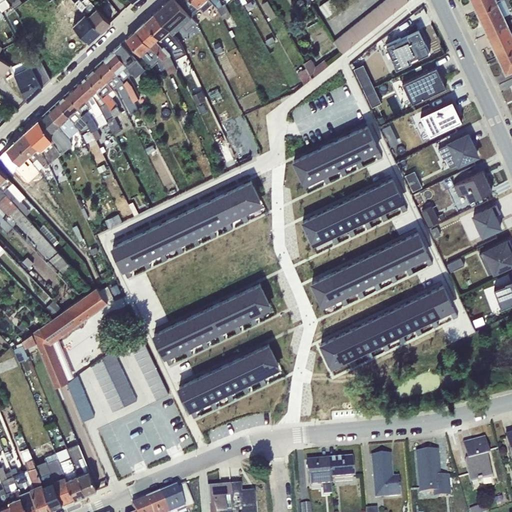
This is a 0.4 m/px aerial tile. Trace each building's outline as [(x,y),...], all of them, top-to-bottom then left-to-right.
[(7,0),(0,0),(0,11),(0,12),(1,11),(11,5),(7,0)] [(76,0),(75,2),(85,12),(101,30),(110,22),(90,0),(76,0)] [(191,15),(177,0),(166,0),(154,12),(172,33),(181,25),(186,30),(197,20),(191,15)] [(213,2),(211,0),(177,0),(191,15),(200,6),(204,10),(213,2)] [(211,0),(213,2),(218,7),(223,18),(230,13),(225,3),(222,4),(219,0),(211,0)] [(267,0),(266,0),(261,3),(269,17),(267,18),(268,20),(276,15),(267,0)] [(331,0),(326,0),(319,5),(327,16),(338,9),(331,0)] [(408,0),(383,0),(334,41),(342,53),(408,0)] [(497,0),(471,0),(477,11),(498,1),(497,0)] [(499,0),(498,1),(505,15),(511,12),(504,0),(499,0)] [(498,1),(477,11),(487,33),(511,21),(511,15),(509,17),(510,19),(507,20),(505,15),(498,1)] [(101,30),(85,12),(73,24),(89,41),(101,30)] [(172,33),(154,12),(145,20),(145,21),(159,36),(170,48),(175,58),(185,53),(180,41),(172,33)] [(159,36),(145,21),(136,29),(161,57),(166,67),(168,73),(176,69),(170,55),(171,54),(169,52),(164,46),(162,48),(155,40),(159,36)] [(511,21),(487,33),(498,56),(511,49),(511,30),(510,27),(511,25),(511,21)] [(161,57),(136,29),(121,42),(133,55),(137,50),(152,66),(157,61),(161,57)] [(400,37),(386,44),(397,68),(430,52),(426,43),(425,44),(418,29),(401,38),(400,37)] [(219,41),(213,44),(217,53),(223,51),(219,41)] [(133,55),(121,42),(104,58),(122,78),(126,86),(133,101),(140,97),(129,75),(132,72),(136,76),(145,68),(133,55)] [(511,49),(498,56),(506,73),(511,69),(511,49)] [(38,53),(27,59),(30,64),(42,86),(50,78),(38,53)] [(0,57),(0,71),(4,73),(10,64),(0,57)] [(166,67),(161,57),(157,61),(161,69),(166,67)] [(14,72),(30,64),(27,59),(26,58),(11,65),(14,72)] [(122,78),(104,58),(95,66),(108,81),(110,79),(118,90),(119,91),(126,86),(122,78)] [(311,58),(303,62),(306,67),(312,77),(328,65),(324,59),(315,66),(311,58)] [(30,64),(14,72),(28,100),(42,86),(30,64)] [(363,64),(354,69),(365,91),(374,87),(363,64)] [(436,65),(403,81),(412,102),(446,86),(436,65)] [(108,81),(95,66),(81,79),(88,87),(107,122),(113,133),(114,133),(116,136),(122,132),(115,115),(121,111),(116,105),(117,104),(112,97),(117,93),(108,81)] [(303,83),(312,77),(306,67),(297,72),(303,83)] [(88,87),(81,79),(67,92),(84,111),(82,113),(88,121),(90,126),(96,139),(101,137),(97,127),(107,122),(88,87)] [(126,86),(119,91),(130,113),(138,109),(133,101),(126,86)] [(374,87),(365,91),(372,106),(381,102),(374,87)] [(202,90),(192,94),(197,104),(206,99),(202,90)] [(84,111),(67,92),(57,101),(75,122),(78,129),(81,131),(90,126),(88,121),(82,113),(84,111)] [(452,100),(420,115),(430,135),(462,120),(452,100)] [(75,122),(57,101),(48,109),(64,130),(68,138),(78,129),(75,122)] [(143,106),(138,109),(148,128),(156,124),(154,118),(150,120),(143,106)] [(183,107),(177,111),(179,116),(180,116),(184,123),(188,120),(185,113),(186,113),(183,107)] [(64,130),(48,109),(39,118),(62,152),(71,144),(68,138),(64,130)] [(62,152),(39,118),(25,130),(41,148),(47,161),(48,163),(62,152)] [(367,125),(379,149),(380,148),(368,124),(367,125)] [(390,124),(382,127),(392,145),(399,141),(390,124)] [(346,135),(345,135),(354,153),(357,152),(371,146),(373,150),(377,148),(381,156),(382,156),(379,149),(367,125),(346,135)] [(41,148),(25,130),(14,140),(40,168),(47,161),(41,148)] [(467,134),(438,148),(443,159),(446,158),(450,167),(477,154),(467,134)] [(355,160),(358,167),(363,165),(359,158),(357,152),(354,153),(345,135),(330,143),(329,142),(329,143),(338,161),(340,160),(352,155),(355,160)] [(40,168),(14,140),(0,154),(0,157),(13,171),(15,168),(19,172),(24,168),(32,177),(41,169),(40,168)] [(313,150),(322,168),(324,168),(336,162),(338,167),(342,164),(340,160),(338,161),(329,143),(313,151),(313,150)] [(153,144),(146,148),(149,153),(150,152),(152,156),(158,153),(153,144)] [(371,146),(357,152),(359,158),(374,151),(377,158),(381,156),(377,148),(373,150),(371,146)] [(322,174),(326,172),(324,168),(322,168),(313,150),(313,151),(295,160),(294,159),(302,178),(320,170),(322,174)] [(342,164),(343,166),(355,160),(352,155),(340,160),(342,164)] [(293,159),(292,159),(304,184),(322,176),(325,182),(330,180),(327,174),(326,172),(322,174),(320,170),(302,178),(294,159),(293,159)] [(336,162),(324,168),(326,172),(327,174),(339,168),(342,175),(346,172),(343,166),(342,164),(338,167),(336,162)] [(25,196),(0,167),(0,187),(26,215),(30,211),(20,200),(25,196)] [(483,170),(454,184),(459,195),(466,192),(469,200),(492,189),(483,170)] [(415,171),(406,175),(413,191),(422,187),(415,171)] [(392,178),(404,201),(405,201),(393,177),(392,178)] [(371,187),(370,187),(379,206),(382,205),(396,198),(398,202),(403,200),(407,209),(404,201),(392,178),(371,188),(371,187)] [(252,179),(251,180),(260,198),(243,207),(245,211),(240,213),(244,221),(248,219),(245,212),(263,204),(252,179)] [(260,198),(251,180),(250,180),(250,181),(232,189),(231,189),(240,207),(238,209),(241,214),(244,221),(240,213),(245,211),(243,207),(260,198)] [(26,215),(0,187),(0,206),(8,216),(10,214),(50,258),(46,261),(56,273),(58,271),(63,276),(73,267),(26,215)] [(379,206),(370,187),(370,188),(355,195),(354,195),(363,214),(365,213),(377,207),(379,211),(384,209),(382,205),(379,206)] [(240,207),(231,189),(231,190),(216,197),(216,196),(215,197),(224,215),(222,217),(224,222),(227,229),(232,227),(229,220),(226,214),(238,209),(240,207)] [(363,214),(354,195),(354,196),(339,203),(338,203),(347,222),(349,220),(361,215),(363,219),(367,217),(365,213),(363,214)] [(79,197),(77,198),(86,218),(89,216),(79,197)] [(224,215),(215,197),(200,205),(199,204),(208,223),(205,224),(207,229),(212,226),(210,222),(222,217),(224,215)] [(396,198),(382,205),(384,209),(384,211),(399,204),(402,211),(407,209),(403,200),(398,202),(396,198)] [(133,200),(128,203),(134,214),(139,212),(133,200)] [(347,222),(338,203),(338,204),(322,211),(322,210),(321,211),(330,229),(333,228),(344,223),(346,227),(351,225),(349,220),(347,222)] [(496,203),(471,215),(481,236),(501,226),(495,214),(500,212),(496,203)] [(208,223),(199,204),(199,205),(183,212),(182,212),(191,230),(189,232),(191,236),(196,234),(194,230),(205,224),(208,223)] [(433,205),(422,209),(429,226),(440,221),(433,205)] [(377,207),(365,213),(367,217),(368,218),(380,213),(383,220),(388,218),(384,211),(384,209),(379,211),(377,207)] [(226,214),(229,220),(241,214),(238,209),(226,214)] [(330,229),(321,211),(303,220),(303,219),(302,220),(311,238),(328,230),(331,236),(334,243),(339,241),(335,234),(333,228),(330,229)] [(191,230),(182,212),(182,213),(167,220),(166,220),(175,238),(173,240),(175,244),(179,242),(177,238),(189,232),(191,230)] [(116,214),(107,219),(110,226),(120,222),(116,214)] [(361,215),(349,220),(351,225),(352,226),(363,220),(367,228),(371,226),(368,218),(367,217),(363,219),(361,215)] [(207,229),(208,230),(211,237),(216,234),(213,228),(224,222),(222,217),(210,222),(212,226),(207,229)] [(175,238),(166,220),(151,228),(150,227),(150,228),(159,246),(157,247),(159,252),(163,249),(161,245),(173,240),(175,238)] [(302,220),(301,220),(313,244),(331,236),(328,230),(311,238),(302,220)] [(344,223),(333,228),(335,234),(347,228),(351,236),(355,233),(352,226),(351,225),(346,227),(344,223)] [(44,224),(40,228),(55,245),(59,241),(44,224)] [(191,236),(192,238),(195,244),(200,242),(196,235),(208,230),(207,229),(205,224),(194,230),(196,234),(191,236)] [(77,225),(73,226),(80,240),(83,239),(77,225)] [(437,226),(430,229),(434,237),(441,234),(437,226)] [(159,246),(150,228),(134,236),(134,235),(142,254),(140,255),(142,260),(147,257),(145,253),(157,247),(159,246)] [(396,241),(405,259),(407,259),(422,252),(424,256),(428,254),(432,263),(432,262),(429,255),(418,231),(397,241),(396,241)] [(419,231),(418,231),(429,255),(430,255),(419,231)] [(175,244),(175,245),(179,252),(183,250),(180,243),(192,238),(191,236),(189,232),(177,238),(179,242),(175,244)] [(142,254),(134,235),(133,235),(134,236),(113,246),(124,270),(127,277),(127,276),(124,268),(128,266),(126,262),(140,255),(142,254)] [(511,244),(509,239),(479,253),(489,274),(511,262),(511,244)] [(159,252),(159,253),(162,260),(167,258),(164,251),(175,245),(175,244),(173,240),(161,245),(163,249),(159,252)] [(380,249),(388,267),(391,266),(402,261),(405,265),(409,263),(407,259),(405,259),(396,241),(396,242),(380,249)] [(113,246),(111,247),(123,270),(124,270),(113,246)] [(142,260),(143,261),(146,268),(151,265),(147,259),(159,253),(159,252),(157,247),(145,253),(147,257),(142,260)] [(364,256),(363,257),(372,275),(375,274),(386,269),(388,273),(393,271),(391,266),(388,267),(380,249),(379,249),(380,249),(364,257),(364,256)] [(424,256),(422,252),(407,259),(409,263),(410,264),(424,257),(428,264),(432,263),(428,254),(424,256)] [(27,255),(21,261),(28,268),(34,262),(27,255)] [(128,266),(124,268),(127,276),(132,274),(128,268),(143,261),(142,260),(140,255),(126,262),(128,266)] [(347,264),(356,283),(358,282),(370,276),(372,281),(377,278),(375,274),(372,275),(363,257),(348,265),(347,264)] [(461,257),(447,263),(451,271),(464,264),(461,257)] [(410,264),(409,263),(405,265),(402,261),(391,266),(393,271),(393,272),(405,266),(408,273),(413,271),(410,264)] [(331,272),(340,290),(342,290),(354,284),(356,288),(360,286),(358,282),(356,283),(347,264),(347,265),(332,272),(331,272)] [(393,272),(393,271),(388,273),(386,269),(375,274),(377,278),(377,280),(389,274),(392,281),(397,279),(393,272)] [(511,271),(494,279),(497,285),(511,278),(511,271)] [(312,281),(320,300),(337,292),(339,296),(344,294),(342,290),(340,290),(331,272),(331,273),(313,281),(312,281)] [(377,280),(377,278),(372,281),(370,276),(358,282),(360,286),(361,288),(373,282),(376,289),(380,286),(377,280)] [(511,281),(494,288),(501,307),(511,302),(511,279),(510,280),(511,281)] [(311,281),(310,281),(322,306),(340,297),(343,304),(348,302),(345,295),(344,294),(339,296),(337,292),(320,300),(312,281),(311,281)] [(268,301),(260,282),(259,283),(241,292),(241,291),(240,292),(249,310),(247,311),(249,316),(253,313),(251,309),(268,301)] [(259,282),(260,282),(268,301),(251,309),(253,313),(249,316),(249,317),(253,324),(257,321),(254,315),(272,306),(260,282),(259,282)] [(361,288),(360,286),(356,288),(354,284),(342,290),(344,294),(345,295),(356,290),(360,296),(364,294),(361,288)] [(421,294),(430,312),(432,312),(447,305),(450,310),(453,317),(457,315),(454,308),(443,284),(422,295),(421,294)] [(444,284),(443,284),(454,308),(455,308),(444,284)] [(97,286),(33,331),(37,342),(56,387),(68,382),(67,379),(74,375),(59,337),(108,302),(97,286)] [(249,310),(240,292),(225,300),(224,299),(233,318),(231,319),(232,323),(237,321),(235,317),(247,311),(249,310)] [(405,302),(414,320),(416,320),(428,314),(430,318),(434,316),(432,312),(430,312),(421,294),(421,295),(406,302),(405,302)] [(54,299),(45,307),(53,315),(61,307),(54,299)] [(231,319),(233,318),(224,299),(224,300),(208,307),(216,325),(214,327),(216,331),(221,329),(219,325),(231,319)] [(389,309),(389,310),(397,328),(400,327),(412,322),(414,326),(418,324),(416,320),(414,320),(405,302),(405,303),(389,310),(389,309)] [(450,310),(447,305),(432,312),(434,316),(435,317),(450,310)] [(214,327),(216,325),(208,307),(207,307),(208,308),(192,315),(191,315),(200,333),(198,335),(200,339),(205,337),(203,332),(214,327)] [(373,317),(372,317),(381,336),(384,335),(395,330),(397,334),(402,332),(400,327),(397,328),(389,310),(388,310),(389,310),(373,318),(373,317)] [(247,311),(235,317),(237,321),(232,323),(233,325),(236,331),(241,329),(238,322),(249,317),(249,316),(247,311)] [(435,317),(434,316),(430,318),(428,314),(416,320),(418,324),(419,325),(430,319),(434,326),(438,324),(435,317)] [(198,335),(200,333),(191,315),(176,323),(175,322),(184,341),(182,342),(184,347),(188,344),(186,340),(198,335)] [(482,315),(473,319),(476,326),(485,323),(482,315)] [(356,325),(365,343),(367,343),(379,337),(381,341),(386,339),(384,335),(381,336),(372,317),(372,318),(357,326),(356,325)] [(24,319),(18,325),(23,331),(29,324),(24,319)] [(231,319),(219,325),(221,329),(216,331),(217,332),(220,339),(225,337),(221,330),(233,325),(232,323),(231,319)] [(182,342),(184,341),(175,322),(175,323),(154,333),(165,357),(168,364),(169,364),(165,355),(169,353),(167,349),(182,342)] [(419,325),(418,324),(414,326),(412,322),(400,327),(402,332),(402,333),(414,327),(417,334),(422,332),(419,325)] [(340,333),(348,351),(351,350),(363,345),(365,349),(369,347),(367,343),(365,343),(356,325),(356,326),(340,333)] [(214,327),(203,332),(205,337),(200,339),(201,340),(204,347),(209,345),(205,338),(217,332),(216,331),(214,327)] [(402,333),(402,332),(397,334),(395,330),(384,335),(386,339),(386,341),(398,335),(401,342),(406,340),(402,333)] [(37,342),(33,331),(22,339),(25,347),(37,342)] [(139,331),(127,340),(156,399),(169,393),(139,331)] [(164,358),(165,357),(154,333),(153,334),(164,358)] [(321,342),(329,361),(346,353),(348,357),(353,355),(357,363),(354,356),(351,350),(348,351),(340,333),(339,333),(340,334),(322,342),(321,342)] [(198,335),(186,340),(188,344),(184,347),(184,348),(188,355),(192,352),(189,346),(201,340),(200,339),(198,335)] [(386,341),(386,339),(381,341),(379,337),(367,343),(369,347),(370,348),(382,343),(385,350),(389,347),(386,341)] [(182,342),(167,349),(169,353),(165,355),(169,364),(173,362),(170,355),(184,348),(184,347),(182,342)] [(269,342),(268,343),(277,362),(260,369),(262,374),(258,376),(258,377),(262,384),(266,382),(263,375),(281,367),(269,342)] [(320,342),(319,342),(331,367),(349,358),(352,365),(357,363),(353,355),(348,357),(346,353),(329,361),(321,342),(320,342)] [(277,362),(268,343),(268,344),(250,352),(249,352),(258,371),(256,372),(258,376),(262,374),(260,369),(277,362)] [(28,356),(23,344),(14,348),(19,360),(28,356)] [(370,348),(369,347),(365,349),(363,345),(351,350),(354,356),(365,350),(369,357),(373,355),(370,348)] [(113,349),(91,365),(113,411),(137,400),(113,349)] [(258,371),(249,352),(249,353),(233,360),(242,378),(239,380),(241,384),(246,382),(244,377),(256,372),(258,371)] [(239,380),(242,378),(233,360),(232,360),(233,360),(217,368),(217,367),(217,368),(225,386),(223,387),(225,392),(230,389),(228,385),(239,380)] [(225,386),(217,368),(216,368),(201,376),(201,375),(200,376),(209,394),(207,395),(209,399),(213,397),(211,393),(223,387),(225,386)] [(256,372),(244,377),(246,382),(241,384),(242,385),(245,392),(250,390),(247,383),(258,377),(258,376),(256,372)] [(207,395),(209,394),(200,376),(200,375),(200,376),(179,386),(190,410),(193,417),(194,416),(190,408),(194,406),(192,402),(207,395)] [(79,377),(68,382),(83,421),(94,416),(79,377)] [(230,389),(225,392),(226,393),(229,400),(234,398),(230,391),(242,385),(241,384),(239,380),(228,385),(230,389)] [(189,410),(190,410),(179,386),(178,387),(189,410)] [(225,392),(223,387),(211,393),(213,397),(209,399),(209,401),(213,408),(217,405),(214,398),(226,393),(225,392)] [(207,395),(192,402),(194,406),(190,408),(194,416),(198,414),(195,408),(209,401),(209,399),(207,395)] [(485,437),(463,443),(467,461),(465,461),(470,483),(492,477),(487,456),(489,456),(485,437)] [(78,443),(67,447),(85,492),(97,488),(78,443)] [(52,506),(35,464),(28,447),(20,450),(28,469),(24,470),(41,511),(52,506)] [(67,447),(56,452),(74,497),(85,492),(67,447)] [(438,451),(416,452),(420,493),(433,492),(433,498),(451,496),(449,475),(440,476),(438,451)] [(74,497),(56,452),(45,457),(46,459),(63,501),(74,497)] [(391,454),(371,456),(374,499),(400,497),(399,476),(392,477),(391,454)] [(352,458),(329,460),(331,481),(353,479),(352,458)] [(46,459),(35,464),(52,506),(63,501),(46,459)] [(329,460),(306,462),(309,488),(323,487),(323,495),(332,494),(331,481),(329,460)] [(14,511),(27,511),(11,470),(6,472),(3,465),(0,466),(0,477),(4,487),(14,511)] [(37,511),(41,511),(24,470),(24,469),(18,472),(16,466),(10,468),(11,470),(27,511),(37,511)] [(185,483),(159,494),(166,511),(189,511),(188,510),(193,508),(192,506),(195,505),(185,483)] [(240,485),(231,486),(232,511),(255,511),(254,492),(241,493),(240,485)] [(232,511),(231,486),(208,488),(210,511),(232,511)] [(0,511),(14,511),(4,487),(0,488),(0,511)] [(166,511),(159,494),(146,500),(150,511),(166,511)] [(150,511),(146,500),(132,506),(134,511),(150,511)] [(311,511),(311,503),(300,504),(301,511),(311,511)]
